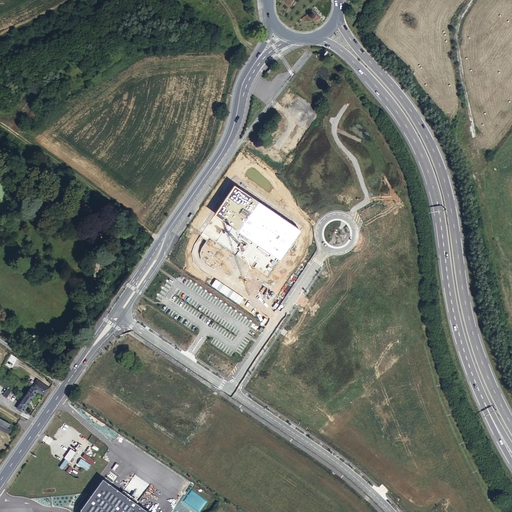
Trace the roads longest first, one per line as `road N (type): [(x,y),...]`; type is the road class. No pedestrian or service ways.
road 1 (trunk): [(511,427),(473,338),(449,197),(425,133),(334,19)]
road 2 (trunk): [(313,37),(361,69),(422,157),(451,303),(484,402)]
road 3 (secondary): [(114,314),(226,146),(255,64)]
road 4 (secondary): [(0,481),(114,314)]
road 5 (unclassified): [(235,392),(346,466),(394,511)]
road 6 (unclassified): [(235,392),(340,228)]
road 7 (unclassified): [(114,314),(235,392)]
road 8 (track): [(473,135),(457,43),(472,0)]
